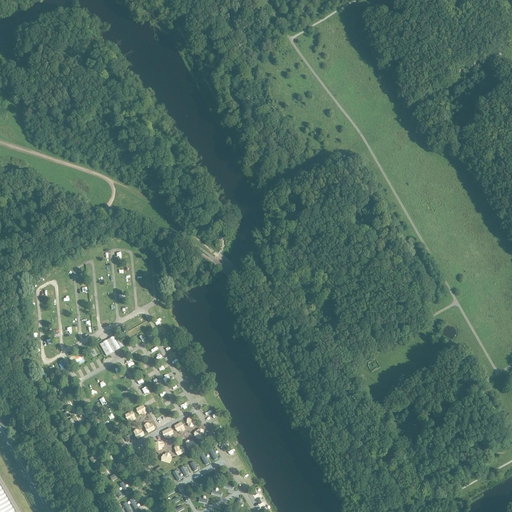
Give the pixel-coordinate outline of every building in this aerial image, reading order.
[(113,352),(116,350),(120,348),(123,346),(117,335),(113,337),(110,339),(107,341),(103,343),(100,345),(106,356),(110,354),(109,354),(113,352)] [(141,416),(148,411),(143,404),(136,409),(141,416)] [(130,418),(131,421),(136,419),(134,411),(125,414),(127,419),(130,418)] [(187,426),(196,427),(198,419),(188,417),(187,426)] [(145,425),(148,433),(156,429),(153,422),(145,425)] [(175,424),(177,432),(185,430),(183,422),(175,424)] [(134,430),(137,439),(145,436),(142,427),(134,430)] [(162,431),(166,439),(175,435),(171,427),(162,431)] [(195,439),(204,439),(204,429),(195,429),(195,439)] [(194,439),(186,441),(187,448),(195,446),(194,439)] [(164,450),(164,441),(155,442),(156,450),(164,450)] [(177,455),(185,453),(183,445),(175,447),(177,455)] [(218,458),(212,449),(209,451),(215,460),(218,458)] [(171,453),(164,453),(164,462),(172,462),(171,453)] [(209,463),(204,454),(200,456),(206,465),(209,463)] [(189,475),(184,466),(181,468),(185,477),(189,475)] [(181,479),(177,470),(173,472),(178,481),(181,479)] [(168,475),(158,480),(160,483),(170,478),(168,475)] [(123,482),(120,484),(126,494),(129,492),(123,482)] [(0,511),(15,511),(0,485),(0,511)] [(117,486),(113,488),(119,498),(123,496),(117,486)] [(173,489),(163,495),(165,498),(175,492),(173,489)] [(110,491),(106,493),(112,502),(116,500),(110,491)] [(178,497),(168,503),(170,506),(179,501),(178,497)] [(133,499),(129,501),(135,510),(138,508),(133,499)] [(131,511),(126,503),(123,504),(127,511),(131,511)]
